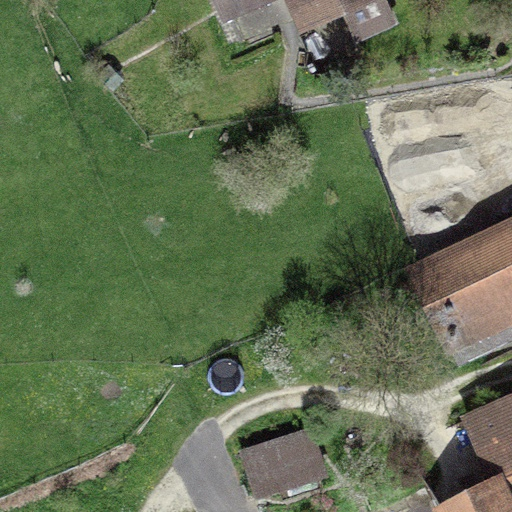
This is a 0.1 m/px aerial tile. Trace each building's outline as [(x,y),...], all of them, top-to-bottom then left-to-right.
[(216,0),(225,19),(267,0),(295,0),(305,22),(341,7),(356,40),(395,23),(384,0),(216,0)] [(511,227),(419,274),(463,364),(511,339),(511,227)] [(511,511),(511,510),(511,397),(464,419),(487,468),(493,481),(439,506),(441,511),(511,511)] [(254,495),(328,472),(312,423),(238,446),(254,495)] [(359,433),(345,439),(350,449),(363,444),(359,433)]
